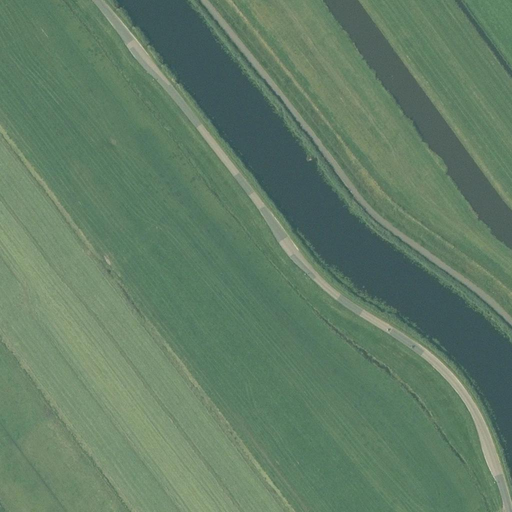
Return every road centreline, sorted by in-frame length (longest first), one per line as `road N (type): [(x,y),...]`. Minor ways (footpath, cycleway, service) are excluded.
road 1 (tertiary): [(508,511),(474,412),(447,374),(303,266),(96,0)]
road 2 (unclassified): [(511,324),(369,210),(203,0)]
